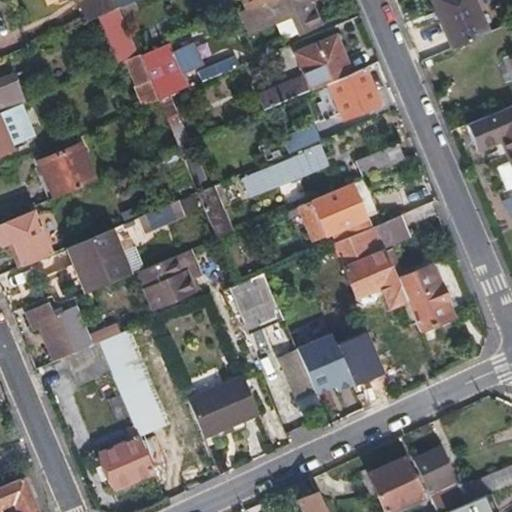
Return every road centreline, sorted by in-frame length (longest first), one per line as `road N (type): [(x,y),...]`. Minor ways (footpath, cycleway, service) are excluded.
road 1 (residential): [(511,325),(374,0)]
road 2 (residential): [(197,511),(511,363)]
road 3 (residential): [(76,511),(0,330)]
